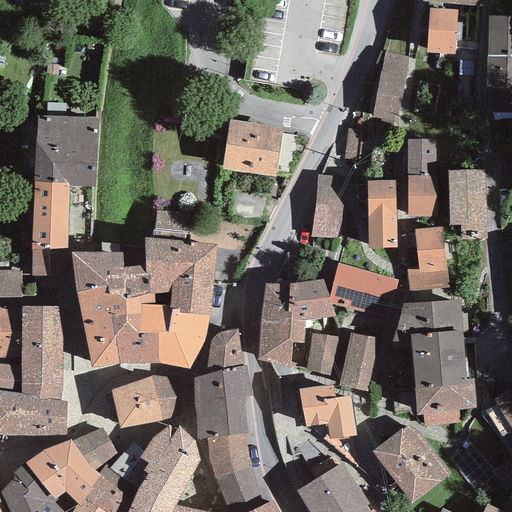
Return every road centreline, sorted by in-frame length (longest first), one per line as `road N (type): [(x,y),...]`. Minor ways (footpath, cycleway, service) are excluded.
road 1 (tertiary): [(303,511),(267,434),(250,340),(252,297),(330,122)]
road 2 (residential): [(330,122),(256,108),(229,93),(205,58),(201,0)]
road 3 (tertiary): [(330,122),(376,0)]
